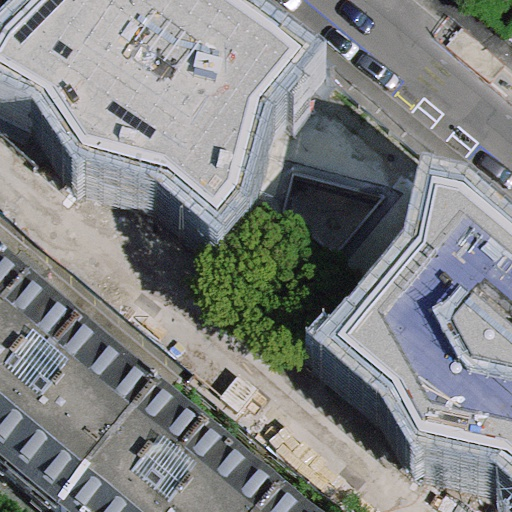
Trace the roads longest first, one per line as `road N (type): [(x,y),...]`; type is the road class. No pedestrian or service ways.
road 1 (track): [(0,182),(380,511)]
road 2 (residential): [(356,0),(511,127)]
